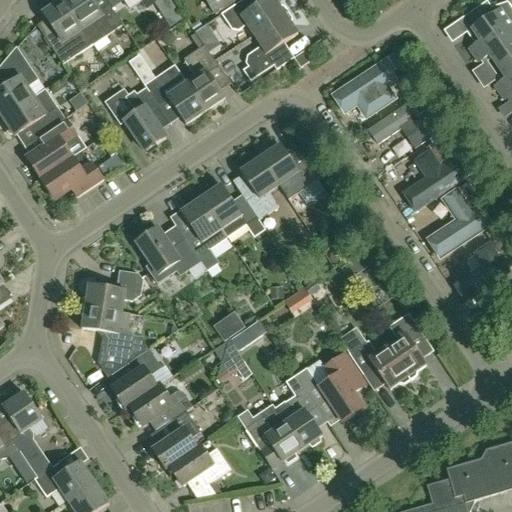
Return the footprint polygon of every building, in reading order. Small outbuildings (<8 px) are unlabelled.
[(93,47),(103,40),(123,27),(109,6),(99,13),(90,0),(61,0),(63,2),(93,47)] [(139,0),(146,10),(160,0),(122,0),(124,3),(128,0),(139,0)] [(184,18),(172,0),(160,0),(156,4),(171,27),(184,18)] [(203,0),(215,16),(239,0),(203,0)] [(288,14),(284,8),(278,7),(273,0),(268,0),(255,9),(254,7),(253,8),(249,7),(249,3),(250,2),(248,0),(244,0),(221,16),(231,31),(238,32),(246,26),(254,38),(288,14)] [(63,67),(93,47),(63,2),(43,15),(59,39),(49,46),(63,67)] [(468,50),(473,57),(511,30),(511,9),(508,4),(492,9),(487,3),(458,22),(467,34),(471,31),(479,43),(468,50)] [(298,36),(291,26),(292,21),(288,14),(254,38),(261,48),(247,57),(245,65),(248,69),(242,73),(249,84),(274,67),(267,56),(298,36)] [(201,43),(212,36),(206,26),(195,34),(201,43)] [(511,58),(511,30),(473,57),(478,64),(489,57),(497,69),(511,58)] [(206,113),(225,100),(209,75),(219,68),(205,48),(184,61),(196,79),(186,85),(206,113)] [(33,99),(45,92),(16,49),(0,69),(0,72),(10,87),(0,93),(0,116),(0,117),(3,120),(33,99)] [(310,64),(304,53),(294,60),(300,70),(310,64)] [(138,57),(128,63),(144,87),(154,81),(138,57)] [(499,95),(511,85),(511,58),(497,69),(505,80),(494,88),(499,95)] [(345,117),(357,109),(367,122),(398,101),(389,88),(398,82),(385,63),(332,97),(345,117)] [(206,113),(186,85),(174,67),(154,81),(144,87),(146,90),(159,109),(169,102),(186,127),(206,113)] [(511,85),(499,95),(504,102),(511,96),(511,85)] [(145,154),(166,140),(150,117),(160,111),(159,109),(146,90),(137,96),(135,93),(128,97),(124,91),(105,104),(120,127),(125,124),(145,154)] [(43,136),(65,121),(45,92),(33,99),(3,120),(4,122),(2,126),(9,136),(13,136),(15,138),(35,125),(43,136)] [(378,146),(402,130),(417,153),(439,138),(414,102),(368,132),(378,146)] [(96,111),(78,115),(83,137),(100,133),(96,111)] [(42,180),(72,160),(65,149),(78,140),(65,121),(43,136),(49,146),(28,160),(42,180)] [(114,150),(107,139),(100,144),(108,155),(114,150)] [(445,167),(445,166),(452,161),(439,142),(429,149),(431,152),(414,163),(425,180),(402,196),(416,215),(469,180),(456,160),(445,167)] [(318,181),(306,163),(296,170),(281,147),(261,161),(279,187),(289,181),(298,195),(318,181)] [(103,182),(91,163),(79,171),(72,160),(42,180),(55,200),(76,186),(83,196),(103,182)] [(279,187),(261,161),(241,174),(256,197),(246,203),(258,221),(259,222),(279,208),(269,194),(279,187)] [(473,211),(472,210),(481,204),(468,185),(459,191),(459,190),(441,202),(455,222),(426,241),(440,262),(495,227),(481,206),(473,211)] [(258,221),(246,203),(242,197),(232,204),(221,187),(201,201),(222,232),(222,231),(228,240),(246,228),(258,221)] [(228,240),(222,231),(222,232),(201,201),(181,214),(192,231),(182,238),(186,242),(198,260),(210,252),(228,240)] [(250,230),(258,241),(269,233),(261,222),(250,230)] [(198,260),(186,242),(172,251),(158,230),(136,245),(158,278),(172,268),(180,279),(189,272),(195,282),(207,274),(198,260)] [(511,279),(490,247),(468,262),(467,268),(474,277),(452,292),(465,310),(511,279)] [(372,266),(364,255),(357,260),(364,271),(372,266)] [(122,315),(122,314),(124,302),(132,304),(141,297),(143,283),(139,276),(119,273),(117,285),(110,291),(89,287),(87,298),(82,301),(81,308),(122,315)] [(283,300),(282,290),(270,291),(271,301),(283,300)] [(130,315),(122,314),(122,315),(81,308),(80,316),(83,320),(82,331),(103,334),(108,342),(106,352),(100,351),(98,365),(107,379),(128,366),(149,352),(141,340),(134,338),(128,329),(130,315)] [(269,318),(277,331),(287,326),(278,312),(269,318)] [(315,325),(322,334),(334,326),(327,316),(315,325)] [(426,367),(411,345),(423,337),(408,316),(389,329),(397,342),(387,349),(410,383),(417,379),(418,373),(426,367)] [(404,387),(410,383),(387,349),(377,355),(368,343),(366,345),(356,330),(339,341),(349,356),(363,377),(374,369),(390,392),(399,386),(404,387)] [(233,371),(243,364),(228,341),(227,343),(223,357),(221,365),(218,377),(219,380),(233,371)] [(223,357),(227,343),(213,353),(221,365),(223,357)] [(129,409),(156,390),(156,389),(149,379),(161,370),(149,352),(128,366),(135,376),(112,391),(126,412),(129,409)] [(332,381),(320,389),(307,370),(296,377),(316,407),(326,401),(342,424),(364,410),(348,387),(360,379),(344,356),(324,369),(332,381)] [(322,438),(307,416),(317,410),(316,407),(296,377),(285,384),(295,398),(285,405),(290,412),(281,419),(280,419),(302,451),(309,446),(312,449),(321,443),(319,439),(322,438)] [(186,413),(192,409),(183,395),(178,394),(168,400),(160,387),(156,389),(156,390),(129,409),(142,429),(165,414),(172,423),(186,413)] [(30,430),(42,422),(24,395),(2,409),(10,422),(2,427),(20,454),(37,480),(52,470),(33,442),(34,436),(30,430)] [(302,451),(280,419),(281,419),(273,407),(260,416),(263,420),(245,431),(258,450),(268,443),(282,464),(285,462),(288,466),(298,459),(295,455),(302,451)] [(225,426),(235,419),(229,410),(223,414),(222,422),(225,426)] [(170,469),(197,450),(196,450),(190,441),(200,434),(186,413),(172,423),(161,430),(169,441),(153,452),(166,472),(170,470),(170,469)] [(20,454),(2,427),(0,428),(0,460),(0,461),(12,459),(20,454)] [(511,444),(485,452),(486,452),(481,461),(446,471),(449,481),(426,488),(432,506),(409,511),(435,511),(465,503),(467,511),(470,511),(475,502),(511,491),(511,444)] [(209,487),(231,472),(216,451),(206,458),(200,448),(196,450),(197,450),(170,469),(170,470),(183,489),(202,476),(209,487)] [(67,503),(95,485),(80,464),(65,474),(59,465),(52,470),(37,480),(34,482),(46,500),(59,491),(67,503)] [(100,511),(109,506),(95,485),(67,503),(73,511),(100,511)] [(467,511),(465,503),(435,511),(467,511)]
